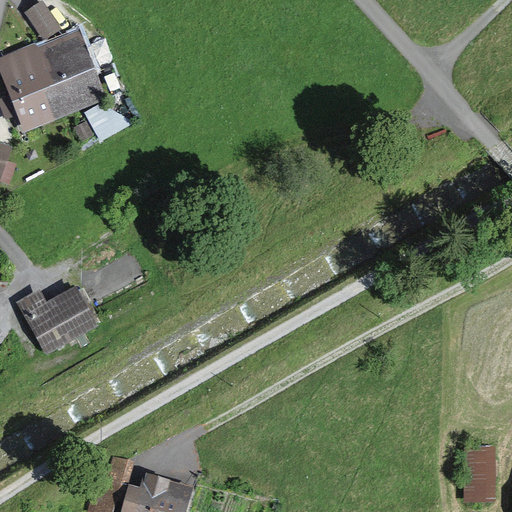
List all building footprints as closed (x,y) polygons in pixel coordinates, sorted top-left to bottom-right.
[(29,14),(45,38),(57,30),(41,6),(29,14)] [(50,87),(42,91),(50,112),(94,95),(73,41),(50,50),(56,66),(44,71),(50,87)] [(27,121),(50,112),(42,91),(50,87),(44,71),(37,51),(4,64),(27,121)] [(120,98),(91,109),(102,137),(130,126),(120,98)] [(22,304),(46,348),(90,324),(76,297),(44,315),(35,297),(22,304)] [(470,484),(494,484),(494,454),(469,454),(470,484)] [(99,477),(89,508),(100,511),(109,511),(123,472),(106,466),(102,478),(99,477)] [(175,511),(183,488),(145,477),(138,505),(128,502),(125,511),(175,511)]
